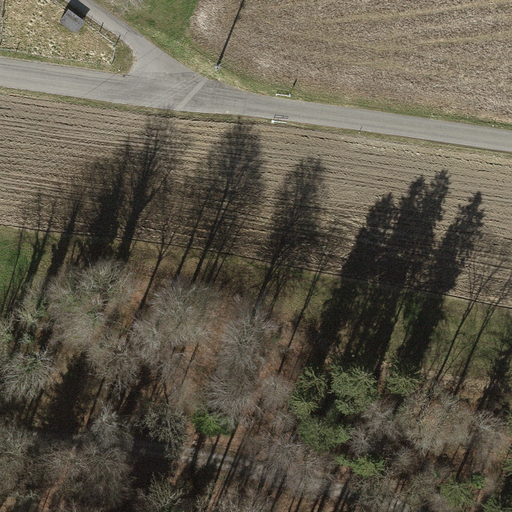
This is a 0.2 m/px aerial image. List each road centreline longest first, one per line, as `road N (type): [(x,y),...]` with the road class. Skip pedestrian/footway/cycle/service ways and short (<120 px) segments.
road 1 (unclassified): [(392,511),(235,465),(104,443),(0,445)]
road 2 (tertiary): [(511,145),(177,100)]
road 3 (tertiary): [(177,100),(0,75)]
road 4 (residential): [(73,0),(155,63),(177,100)]
